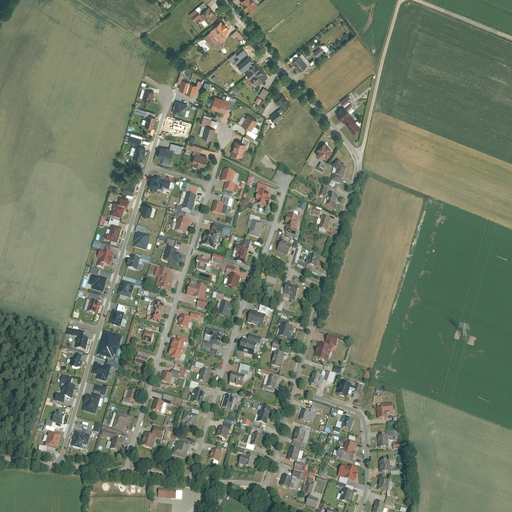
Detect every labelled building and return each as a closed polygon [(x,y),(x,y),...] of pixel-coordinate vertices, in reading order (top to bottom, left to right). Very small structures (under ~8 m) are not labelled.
[(243,0),(242,1),(251,12),(259,5),(254,0),(243,0)] [(209,7),(205,2),(198,9),(198,10),(202,14),(209,7)] [(219,16),(210,6),(209,7),(202,14),(210,23),(219,16)] [(192,15),(195,20),(202,14),(198,10),(192,15)] [(222,21),(211,31),(212,32),(219,40),(230,30),(222,21)] [(234,38),(236,36),(240,40),(244,37),(237,29),(231,34),(234,38)] [(215,43),(219,40),(212,32),(205,37),(212,46),(215,43)] [(219,40),(215,43),(220,50),(225,46),(219,40)] [(321,47),(315,52),(318,57),(324,51),(321,47)] [(249,55),(243,59),(242,58),(239,60),(238,59),(235,62),(242,70),(243,69),(245,71),(255,63),(249,55)] [(293,62),(301,71),(309,64),(301,55),(293,62)] [(245,71),(256,84),(259,82),(259,83),(267,77),(255,63),(245,71)] [(186,93),(194,95),(196,85),(189,83),(190,82),(182,80),(180,89),(187,91),(186,93)] [(270,90),(265,87),(260,95),(266,98),(270,90)] [(155,92),(146,89),(143,99),(153,102),(155,92)] [(284,94),(277,100),(285,110),(292,104),(284,94)] [(343,106),(351,99),(348,95),(340,101),(343,106)] [(231,100),(216,96),(212,109),(227,113),(231,100)] [(265,99),(259,96),(256,102),(262,105),(265,99)] [(173,112),(184,116),(187,105),(176,102),(173,112)] [(345,105),(337,112),(344,122),(347,119),(350,122),(347,124),(355,134),(362,128),(352,115),(353,115),(345,105)] [(280,110),(272,117),(276,122),(284,115),(280,110)] [(259,121),(249,114),(242,124),(249,129),(252,131),(256,126),(259,121)] [(157,117),(148,115),(145,126),(154,128),(157,117)] [(217,128),(206,126),(203,137),(214,140),(217,128)] [(247,132),(254,137),(257,134),(256,133),(252,131),(249,129),(247,132)] [(143,139),(131,135),(129,143),(141,146),(143,139)] [(247,144),(236,141),(232,154),(243,157),(247,144)] [(321,151),(318,153),(323,161),(334,151),(326,142),(319,148),(321,151)] [(148,149),(137,146),(134,157),(144,160),(148,149)] [(175,151),(162,147),(159,157),(172,161),(175,151)] [(209,156),(197,153),(194,163),(206,167),(209,156)] [(337,170),(336,174),(345,177),(348,167),(340,158),(332,164),(337,170)] [(237,172),(225,169),(222,180),(234,183),(237,172)] [(166,180),(153,176),(150,186),(154,187),(153,192),(158,193),(159,189),(163,190),(166,180)] [(315,184),(317,180),(310,176),(308,180),(315,184)] [(137,184),(126,181),(123,191),(134,195),(137,184)] [(197,194),(198,187),(183,184),(181,190),(197,194)] [(271,193),(260,190),(257,203),(270,207),(272,198),(270,198),(271,193)] [(197,196),(188,193),(183,208),(193,211),(197,196)] [(339,195),(330,193),(327,205),(336,207),(339,195)] [(225,204),(215,201),(212,212),(222,214),(225,204)] [(127,205),(116,202),(112,216),(123,219),(127,205)] [(140,214),(150,217),(152,208),(143,205),(140,214)] [(312,214),(320,216),(322,209),(313,207),(312,214)] [(301,217),(290,214),(287,225),(298,228),(301,217)] [(332,218),(323,216),(320,228),(329,230),(332,218)] [(191,221),(180,218),(176,230),(187,234),(191,221)] [(264,222),(254,219),(250,235),(260,238),(264,222)] [(123,228),(113,225),(110,234),(109,234),(107,235),(106,238),(108,240),(119,243),(123,228)] [(152,235),(138,231),(135,241),(137,242),(135,247),(148,251),(152,235)] [(218,233),(207,231),(203,244),(214,247),(218,233)] [(294,245),(284,239),(279,249),(289,255),(294,245)] [(92,247),(100,250),(102,243),(94,241),(92,247)] [(250,247),(240,245),(236,261),(246,264),(250,247)] [(299,258),(302,247),(298,246),(293,265),(297,266),(299,258)] [(178,249),(169,247),(165,260),(179,263),(181,253),(177,252),(178,249)] [(115,254),(102,250),(99,258),(100,258),(98,266),(104,267),(105,264),(111,266),(115,254)] [(141,258),(132,255),(131,258),(130,258),(128,264),(130,265),(129,267),(138,270),(141,258)] [(321,257),(311,255),(309,264),(318,266),(321,257)] [(212,260),(200,256),(198,263),(199,264),(197,269),(207,272),(209,266),(211,267),(212,260)] [(224,259),(221,271),(234,274),(235,271),(237,271),(238,268),(235,267),(236,262),(224,259)] [(171,270),(158,267),(156,275),(159,276),(157,286),(171,291),(174,278),(169,276),(171,270)] [(108,278),(93,274),(90,284),(94,285),(93,289),(104,292),(108,278)] [(241,277),(231,274),(228,285),(238,288),(241,277)] [(278,278),(268,275),(266,283),(276,286),(278,278)] [(136,284),(123,280),(119,294),(132,298),(136,284)] [(209,287),(192,282),(188,295),(205,300),(209,287)] [(300,286),(288,283),(285,293),(297,297),(300,286)] [(102,303),(91,300),(88,311),(99,314),(102,303)] [(165,304),(155,301),(151,315),(149,315),(148,320),(161,324),(163,314),(165,304)] [(233,304),(223,301),(219,314),(229,317),(233,304)] [(126,313),(114,309),(110,324),(122,327),(126,313)] [(267,315),(252,310),(249,321),(264,326),(267,315)] [(192,317),(183,315),(179,325),(189,328),(192,317)] [(295,327),(282,324),(279,336),(292,339),(295,327)] [(224,332),(208,328),(206,334),(213,336),(211,344),(221,347),(224,332)] [(156,333),(147,330),(144,341),(153,343),(156,333)] [(123,336),(106,331),(99,354),(114,359),(115,354),(118,355),(123,336)] [(90,338),(80,336),(77,348),(87,351),(90,338)] [(186,342),(175,338),(170,355),(172,355),(172,357),(181,360),(186,342)] [(258,342),(244,338),(240,351),(255,356),(258,342)] [(271,348),(279,351),(281,344),(273,342),(271,348)] [(320,343),(316,357),(321,358),(320,359),(329,362),(333,347),(320,343)] [(287,354),(276,351),(272,365),(283,369),(287,354)] [(147,367),(150,359),(138,355),(136,364),(147,367)] [(83,363),(81,359),(76,357),(72,360),(71,364),(74,368),(78,369),(82,367),(83,363)] [(193,362),(192,367),(202,370),(204,365),(193,362)] [(106,366),(96,363),(93,373),(99,375),(98,379),(108,382),(112,367),(107,365),(106,366)] [(335,366),(333,372),(340,374),(342,368),(335,366)] [(213,372),(203,369),(199,380),(210,383),(213,372)] [(174,374),(165,372),(162,381),(171,384),(174,374)] [(246,375),(234,372),(231,382),(243,386),(246,375)] [(324,376),(314,373),(310,384),(320,387),(324,376)] [(279,379),(270,376),(267,387),(276,390),(279,379)] [(352,384),(342,381),(338,393),(349,397),(352,384)] [(73,399),(77,386),(65,383),(62,396),(73,399)] [(202,390),(196,388),(193,402),(203,404),(206,393),(202,391),(202,390)] [(140,393),(130,390),(128,399),(137,402),(140,393)] [(94,395),(89,394),(84,410),(97,415),(102,396),(94,393),(94,395)] [(236,399),(226,396),(223,407),(233,410),(236,399)] [(165,402),(156,400),(153,410),(162,413),(165,402)] [(379,408),(378,408),(379,419),(389,418),(388,415),(395,414),(394,403),(380,404),(379,405),(379,408)] [(272,408),(263,405),(258,421),(268,424),(272,408)] [(312,412),(304,410),(300,419),(309,422),(312,412)] [(66,414),(56,411),(53,422),(63,425),(66,414)] [(200,415),(186,411),(183,421),(187,422),(187,425),(196,428),(200,415)] [(132,416),(118,412),(113,429),(124,432),(125,426),(130,427),(132,416)] [(355,420),(347,417),(343,427),(351,430),(355,420)] [(243,420),(240,428),(245,430),(246,426),(250,427),(251,422),(243,420)] [(230,430),(220,427),(217,436),(228,439),(230,430)] [(307,432),(297,428),(294,439),(304,443),(307,432)] [(63,434),(50,431),(46,445),(59,448),(63,434)] [(92,435),(77,431),(73,446),(83,449),(84,444),(89,446),(92,435)] [(166,431),(163,441),(169,443),(172,433),(166,431)] [(157,436),(146,433),(142,445),(154,449),(157,436)] [(265,435),(255,433),(251,444),(261,448),(265,435)] [(390,447),(389,435),(379,436),(379,447),(390,447)] [(125,441),(114,438),(111,449),(122,452),(125,441)] [(191,443),(182,440),(180,446),(176,445),(174,455),(187,459),(191,443)] [(345,448),(342,447),(339,457),(354,462),(357,452),(355,451),(358,444),(347,441),(345,448)] [(301,450),(292,447),(288,458),(298,461),(301,450)] [(223,452),(213,449),(210,459),(221,462),(223,452)] [(258,457),(248,454),(247,456),(243,455),(241,463),(255,468),(258,457)] [(391,460),(381,461),(381,472),(392,472),(391,460)] [(360,469),(344,464),(339,476),(356,481),(356,479),(358,480),(360,473),(359,473),(360,469)] [(294,477),(284,474),(281,484),(291,487),(294,477)] [(391,479),(381,478),(379,489),(389,491),(391,479)] [(304,485),(302,491),(311,494),(314,482),(308,480),(307,485),(304,485)] [(177,489),(160,488),(159,497),(177,498),(177,489)] [(355,491),(344,488),(341,500),(352,503),(355,491)] [(320,499),(310,495),(307,504),(317,508),(320,499)] [(384,511),(387,504),(377,501),(373,511),(384,511)]
